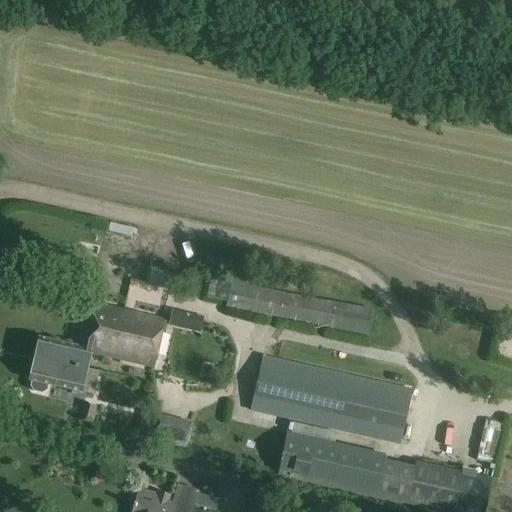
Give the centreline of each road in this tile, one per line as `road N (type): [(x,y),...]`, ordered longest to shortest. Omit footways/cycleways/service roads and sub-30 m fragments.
road 1 (track): [(511,72),(160,0)]
road 2 (track): [(0,413),(236,477)]
